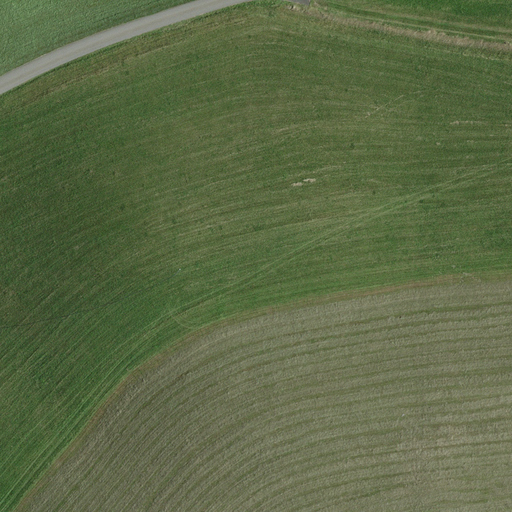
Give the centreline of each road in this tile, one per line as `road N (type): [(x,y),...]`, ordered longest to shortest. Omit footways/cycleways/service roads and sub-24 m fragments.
road 1 (unclassified): [(251,0),(75,53),(0,92)]
road 2 (track): [(291,0),(388,32),(511,44)]
